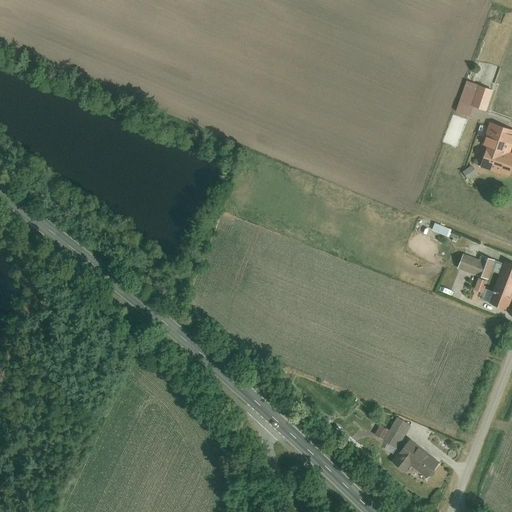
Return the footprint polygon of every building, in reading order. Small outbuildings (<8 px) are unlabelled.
[(465,83),(454,112),(469,117),(472,109),(485,113),(493,93),(465,83)] [(511,141),(511,130),(489,123),(475,167),(509,177),(511,166),(511,156),(508,155),(511,141)] [(435,223),(431,232),(448,240),(452,231),(435,223)] [(506,311),(511,295),(511,266),(479,254),(476,260),(459,254),(454,269),(487,281),(490,273),(495,275),(485,303),(506,311)] [(319,414),(304,402),(300,407),(315,419),(319,414)] [(341,424),(331,415),(326,421),(336,430),(341,424)] [(372,437),(395,450),(409,427),(395,419),(387,431),(379,426),(372,437)] [(360,445),(342,432),(338,438),(356,451),(360,445)] [(436,464),(407,442),(390,463),(404,474),(409,469),(423,480),(436,464)]
